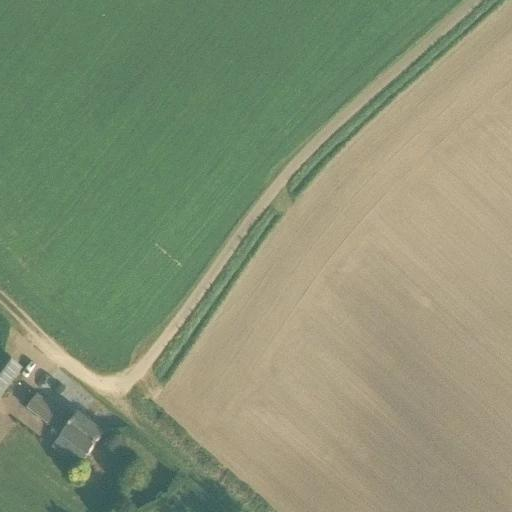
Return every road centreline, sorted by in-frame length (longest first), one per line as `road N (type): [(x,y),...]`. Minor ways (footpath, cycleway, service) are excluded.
road 1 (unclassified): [(115,398),(270,192),(477,0)]
road 2 (track): [(238,511),(115,398)]
road 3 (track): [(0,291),(115,398)]
